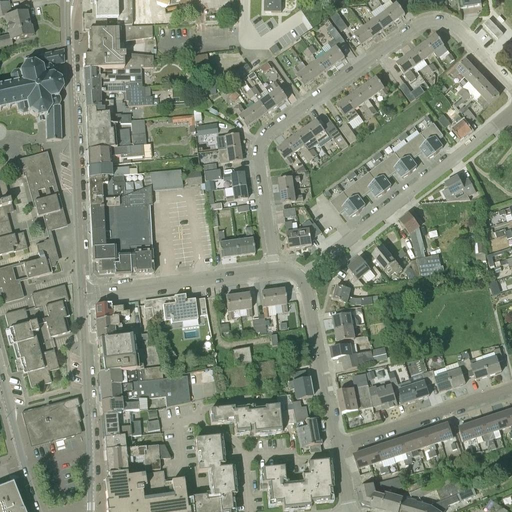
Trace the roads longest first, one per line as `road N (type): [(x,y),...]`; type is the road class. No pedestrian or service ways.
road 1 (residential): [(273,269),(257,155),(272,128),(424,21),(453,26),(511,86)]
road 2 (tertiary): [(80,294),(68,0)]
road 3 (residential): [(299,276),(511,111)]
road 4 (tertiary): [(89,511),(80,294)]
road 5 (residential): [(80,294),(273,269)]
road 6 (residential): [(337,445),(511,387)]
road 7 (residential): [(337,445),(299,276)]
